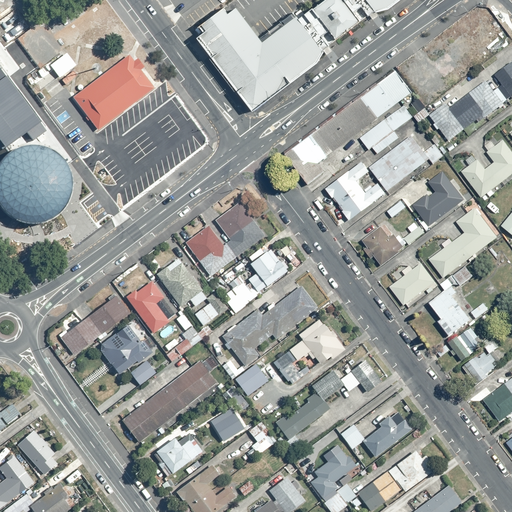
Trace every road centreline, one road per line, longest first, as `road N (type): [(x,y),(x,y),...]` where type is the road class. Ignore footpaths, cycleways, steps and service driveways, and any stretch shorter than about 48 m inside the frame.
road 1 (residential): [(246,148),(511,506)]
road 2 (secondary): [(246,148),(431,9)]
road 3 (secondary): [(74,277),(246,148)]
road 4 (residential): [(137,0),(246,148)]
road 5 (secondary): [(140,511),(49,387)]
